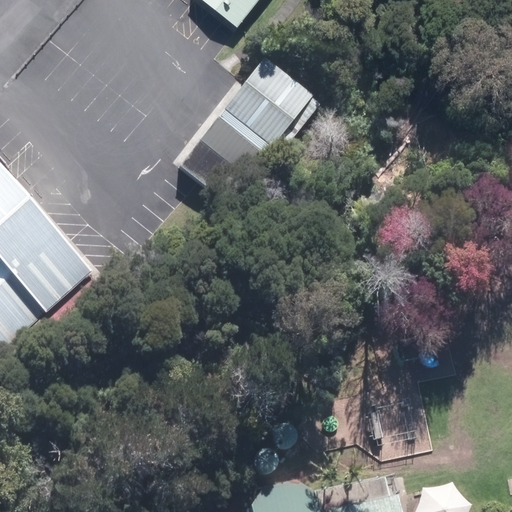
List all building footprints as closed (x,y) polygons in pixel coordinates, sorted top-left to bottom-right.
[(194,0),(233,30),(255,0),(194,0)] [(315,93),(265,56),(183,165),(231,200),(269,150),(280,158),(320,105),(311,98),(315,93)] [(0,355),(97,270),(0,159),(0,355)] [(394,511),(391,498),(323,511),(312,511),(306,480),(241,494),(244,511),(394,511)] [(450,487),(418,492),(419,494),(414,511),(464,511),(466,502),(450,487)]
